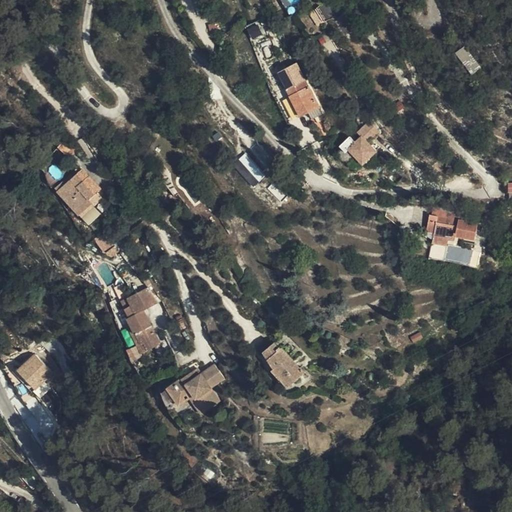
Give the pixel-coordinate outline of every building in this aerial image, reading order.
[(257,23),(261,31),(267,29),(263,20),(257,23)] [(257,34),(261,31),(257,23),(253,25),(257,34)] [(482,69),(490,63),(476,42),(469,47),(482,69)] [(455,52),(470,75),(480,68),(464,46),(455,52)] [(316,74),(296,83),(310,113),(321,108),(323,114),(333,109),(316,74)] [(393,130),(383,118),(371,130),(375,134),(369,141),(363,135),(353,144),(355,147),(351,151),(353,153),(353,156),(356,160),(359,159),(362,161),(368,155),(376,163),(377,162),(382,162),(385,158),(385,154),(390,150),(381,141),(393,130)] [(233,163),(251,187),(265,177),(246,152),(233,163)] [(59,194),(81,221),(95,209),(91,205),(98,200),(103,196),(84,170),(77,175),(79,177),(59,194)] [(57,192),(59,194),(79,177),(77,175),(57,192)] [(95,209),(95,210),(102,204),(98,200),(91,205),(95,209)] [(450,202),(449,210),(460,212),(461,205),(450,202)] [(451,232),(464,234),(473,236),(473,231),(494,234),(496,221),(488,219),(488,213),(461,205),(460,212),(449,210),(446,209),(444,227),(452,227),(451,232)] [(103,219),(95,210),(95,209),(81,221),(89,231),(103,219)] [(463,241),(464,238),(464,234),(451,232),(450,238),(463,241)] [(103,255),(110,250),(100,236),(93,241),(103,255)] [(447,253),(461,254),(463,241),(450,238),(447,253)] [(157,343),(170,337),(155,305),(167,298),(159,280),(138,290),(132,277),(118,284),(122,292),(119,295),(136,334),(145,329),(149,339),(154,337),(157,343)] [(343,346),(346,340),(332,333),(329,340),(343,346)] [(275,348),(280,355),(290,344),(284,338),(275,348)] [(300,381),(316,366),(290,344),(280,355),(287,363),(285,365),(300,381)] [(131,361),(141,356),(136,345),(126,350),(131,361)] [(31,391),(53,376),(37,353),(16,368),(31,391)] [(172,370),(180,370),(178,354),(171,355),(172,370)] [(204,373),(200,366),(176,381),(182,391),(188,388),(191,392),(195,388),(199,394),(203,391),(212,407),(228,396),(220,383),(234,373),(225,358),(210,368),(204,373)] [(206,362),(200,366),(204,373),(210,368),(206,362)] [(434,488),(443,487),(443,468),(434,468),(434,488)]
